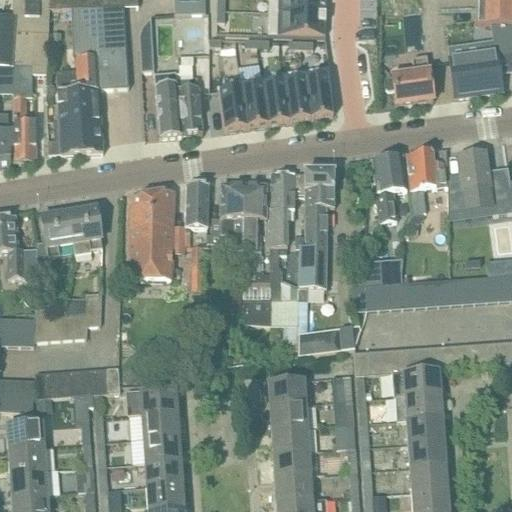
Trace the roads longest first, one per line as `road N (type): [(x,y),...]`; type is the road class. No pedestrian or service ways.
road 1 (residential): [(0,197),(358,141)]
road 2 (residential): [(358,141),(511,121)]
road 3 (residential): [(358,141),(347,0)]
road 4 (unknown): [(442,130),(435,0)]
